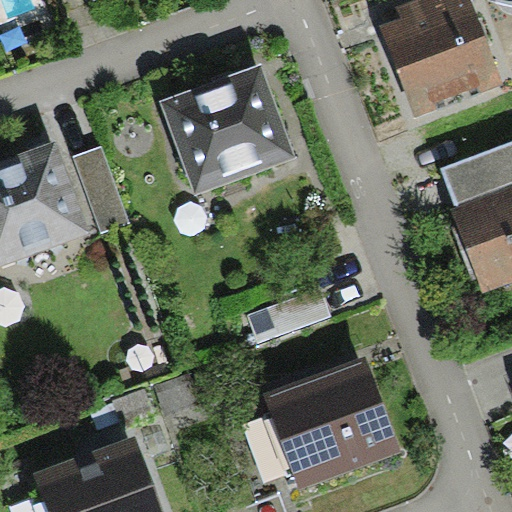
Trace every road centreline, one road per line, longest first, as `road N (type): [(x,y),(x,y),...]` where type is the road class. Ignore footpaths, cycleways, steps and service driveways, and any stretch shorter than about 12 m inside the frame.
road 1 (residential): [(476,494),(294,0)]
road 2 (residential): [(256,0),(0,95)]
